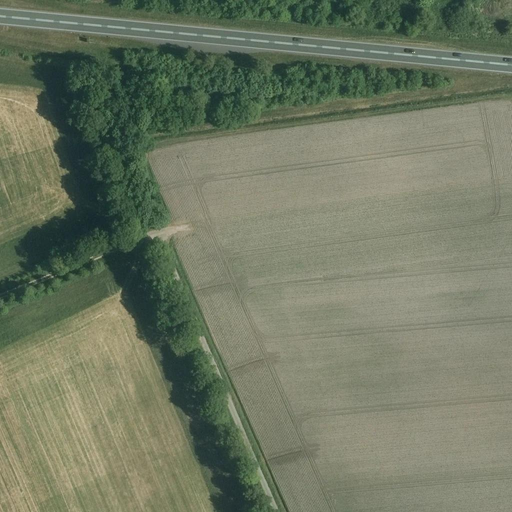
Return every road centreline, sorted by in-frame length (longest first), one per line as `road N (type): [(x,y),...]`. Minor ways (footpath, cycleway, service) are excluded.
road 1 (trunk): [(511,65),(0,17)]
road 2 (track): [(158,236),(167,233),(144,156),(151,145),(511,94)]
road 3 (track): [(276,511),(158,236)]
road 4 (track): [(0,299),(158,236)]
